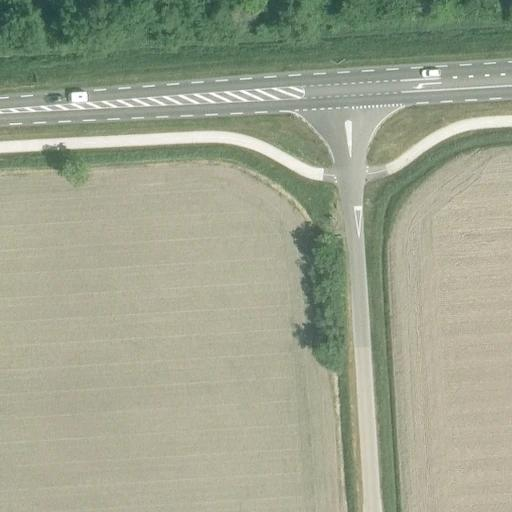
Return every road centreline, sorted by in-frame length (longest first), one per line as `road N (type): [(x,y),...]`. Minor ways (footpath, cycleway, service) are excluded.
road 1 (unclassified): [(367,511),(346,89)]
road 2 (primary): [(0,110),(346,89)]
road 3 (primary): [(346,89),(511,78)]
